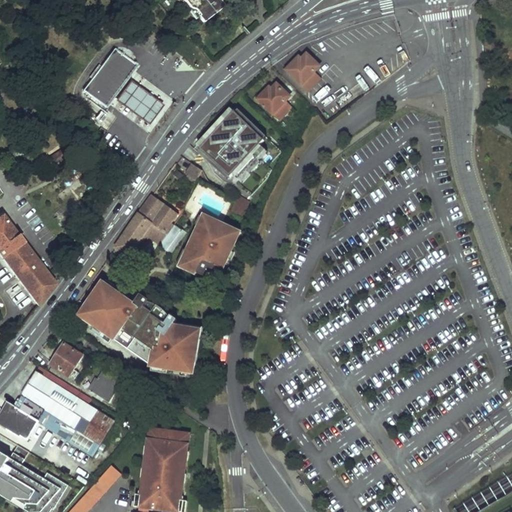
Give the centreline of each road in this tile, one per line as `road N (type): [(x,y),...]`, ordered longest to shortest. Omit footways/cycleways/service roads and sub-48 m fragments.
road 1 (primary): [(170,139),(0,371)]
road 2 (primary): [(230,72),(301,30),(386,0)]
